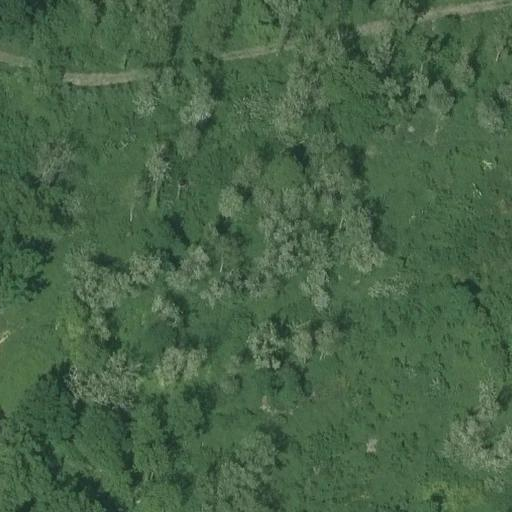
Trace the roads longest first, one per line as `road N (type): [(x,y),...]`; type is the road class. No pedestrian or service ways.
road 1 (track): [(0,57),(65,82),(129,77),(511,2)]
road 2 (track): [(511,140),(465,135),(360,161)]
